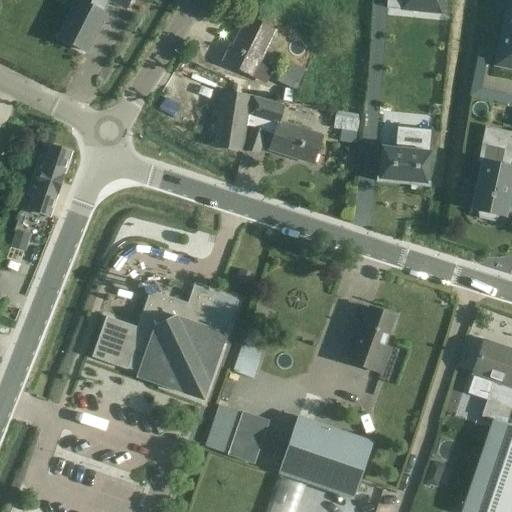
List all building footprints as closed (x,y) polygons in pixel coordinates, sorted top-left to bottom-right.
[(72,45),(87,52),(106,14),(104,13),(109,2),(126,11),(131,0),(91,0),(89,5),(78,0),(76,0),(61,33),(74,40),(72,45)] [(402,0),(402,9),(442,13),(442,0),(402,0)] [(511,0),(507,0),(494,66),(511,69),(511,0)] [(253,76),(266,82),(272,70),(259,63),(275,31),(247,17),(232,46),(230,45),(222,62),(252,77),(253,76)] [(286,61),(276,82),(295,91),(305,71),(286,61)] [(215,148),(242,152),(246,127),(247,127),(252,98),(250,97),(223,93),(215,148)] [(268,150),(313,164),(322,137),(279,123),(284,106),(251,96),(250,97),(252,98),(247,127),(250,128),(243,150),(259,156),(261,149),(268,152),(268,150)] [(337,110),(335,128),(342,129),(340,140),(357,142),(361,114),(337,110)] [(480,163),(469,213),(504,221),(511,186),(511,167),(510,167),(511,159),(511,132),(485,127),(477,163),(480,163)] [(69,153),(51,147),(47,159),(39,156),(25,196),(34,199),(30,210),(48,216),(56,194),(62,176),(69,153)] [(378,178),(377,181),(380,181),(425,185),(425,186),(428,186),(428,184),(431,151),(382,147),(378,178)] [(239,268),(235,280),(250,286),(254,274),(239,268)] [(105,317),(91,357),(127,370),(127,369),(138,373),(142,361),(153,384),(183,394),(185,389),(200,393),(205,379),(210,381),(238,301),(223,296),(193,285),(187,303),(156,293),(151,283),(143,287),(147,296),(137,327),(105,317)] [(349,363),(381,375),(391,350),(382,346),(394,316),(370,307),(358,340),(349,363)] [(461,511),(511,511),(511,510),(511,424),(506,423),(511,406),(511,350),(484,340),(473,373),(494,380),(481,417),(492,421),(461,511)] [(257,463),(272,419),(219,402),(205,446),(257,463)] [(373,442),(297,416),(277,473),(353,499),(373,442)]
